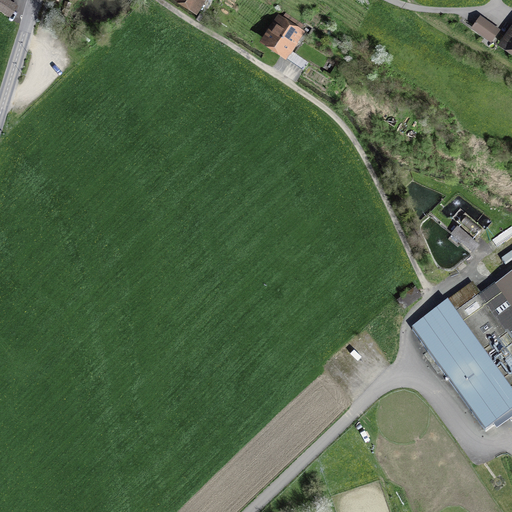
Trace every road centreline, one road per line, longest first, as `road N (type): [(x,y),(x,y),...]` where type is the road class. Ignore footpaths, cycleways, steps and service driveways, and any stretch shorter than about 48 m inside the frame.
road 1 (track): [(151,0),(316,101),(349,133),(426,290),(403,327),(401,370)]
road 2 (unclassified): [(253,511),(401,370),(479,459),(511,451)]
road 3 (track): [(393,0),(511,15)]
